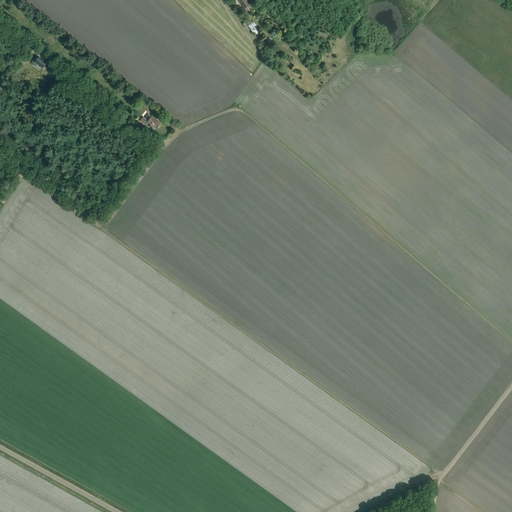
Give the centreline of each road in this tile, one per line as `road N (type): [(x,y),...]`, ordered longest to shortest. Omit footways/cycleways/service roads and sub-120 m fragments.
road 1 (track): [(511,341),(239,110),(176,132),(101,223)]
road 2 (track): [(101,223),(439,474)]
road 3 (unclassified): [(116,511),(0,447)]
